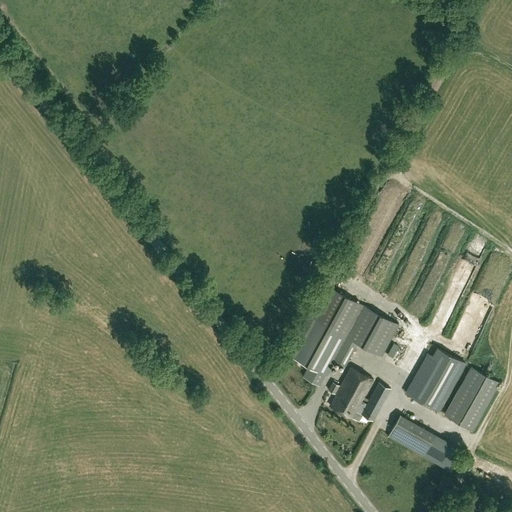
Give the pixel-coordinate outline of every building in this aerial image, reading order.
[(398,213),(404,197),(390,192),(384,208),(398,213)] [(469,262),(479,267),(488,248),(478,244),(469,262)] [(401,284),(404,287),(406,285),(410,289),(417,282),(410,275),(401,284)] [(382,356),(399,324),(365,305),(327,284),(289,354),(327,375),(345,342),(355,347),(358,343),(382,356)] [(454,318),(466,299),(456,293),(444,312),(454,318)] [(410,364),(414,350),(401,347),(397,360),(410,364)] [(410,395),(438,411),(465,363),(437,347),(410,395)] [(338,390),(337,393),(330,405),(352,418),(356,411),(373,420),(391,388),(379,381),(369,399),(364,396),(373,379),(351,367),(338,390)] [(393,373),(400,376),(402,370),(395,367),(393,373)] [(473,431),(500,384),(472,368),(445,415),(473,431)] [(335,392),(337,393),(338,390),(337,389),(339,385),(333,381),(328,389),(335,393),(335,392)] [(409,419),(408,422),(399,419),(391,443),(430,456),(440,430),(409,419)]
